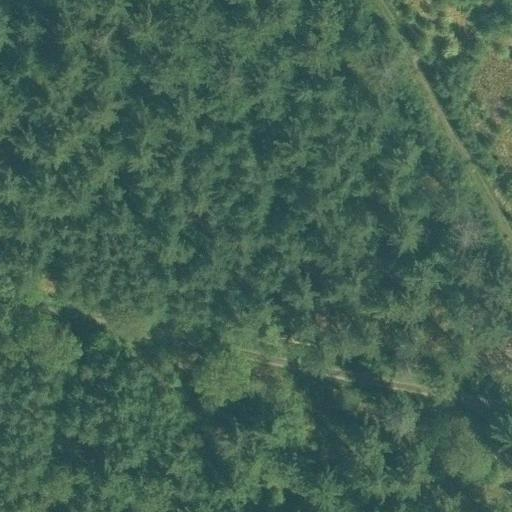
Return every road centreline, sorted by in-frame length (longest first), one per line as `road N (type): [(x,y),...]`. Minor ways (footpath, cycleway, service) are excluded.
road 1 (track): [(511,404),(0,303)]
road 2 (track): [(373,0),(511,240)]
